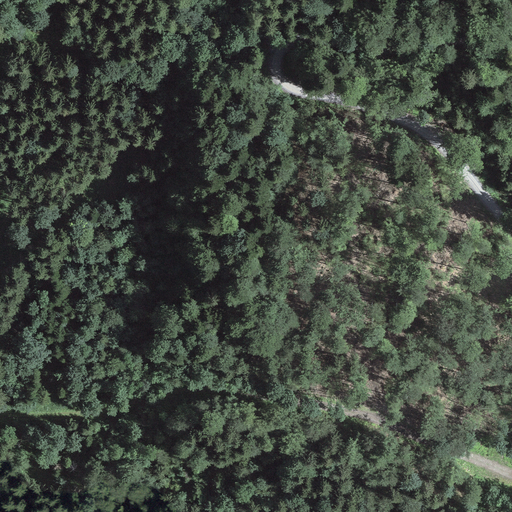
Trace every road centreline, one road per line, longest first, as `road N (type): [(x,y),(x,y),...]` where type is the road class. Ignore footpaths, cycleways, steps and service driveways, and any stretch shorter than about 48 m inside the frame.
road 1 (track): [(511,57),(435,37),(376,50),(303,39),(286,64),(299,83),(407,111),(432,127),(511,227)]
road 2 (track): [(0,404),(20,409),(245,387),(389,416),(511,476)]
road 3 (track): [(20,0),(25,13),(138,71),(238,57),(286,64)]
